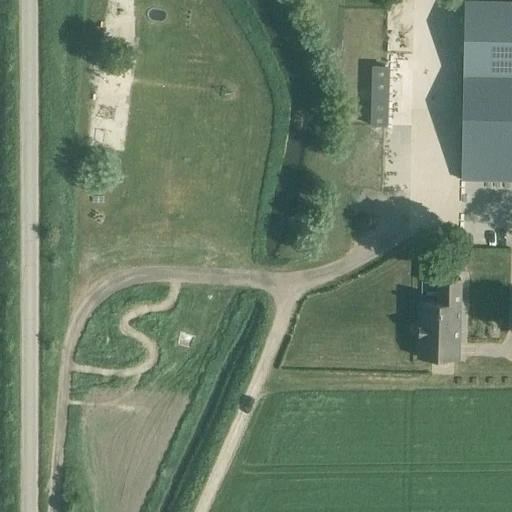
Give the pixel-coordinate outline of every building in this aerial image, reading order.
[(511,0),(465,0),(464,73),(463,75),(511,75),(511,0)] [(383,61),(402,62),(403,52),(384,51),(383,61)] [(371,65),(370,89),(385,89),(386,65),(379,65),(371,65)] [(511,75),(463,75),(462,155),(462,179),(511,180),(511,75)] [(400,100),(386,101),(388,118),(402,117),(400,100)] [(370,101),(369,124),(380,124),(384,124),(385,101),(370,101)] [(438,301),(420,301),(418,357),(458,358),(460,278),(439,277),(438,301)]
